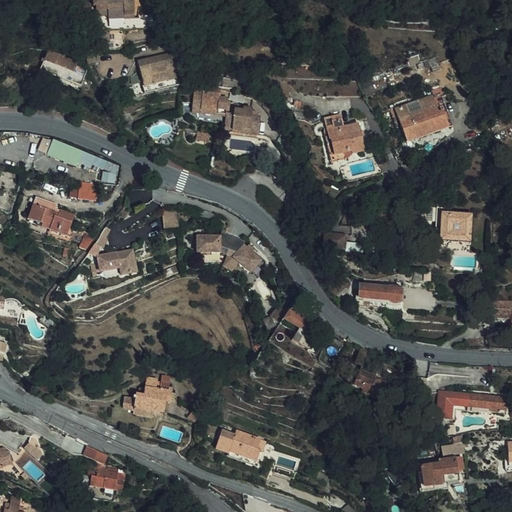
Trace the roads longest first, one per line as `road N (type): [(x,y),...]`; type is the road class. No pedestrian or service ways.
road 1 (secondary): [(511,359),(376,343),(341,324),(271,232),(237,203),(77,132),(0,119)]
road 2 (residential): [(219,511),(139,458),(0,387)]
road 3 (unknown): [(288,196),(335,213),(390,172),(361,107),(323,102)]
road 4 (unknown): [(288,196),(288,164),(266,103),(215,78)]
